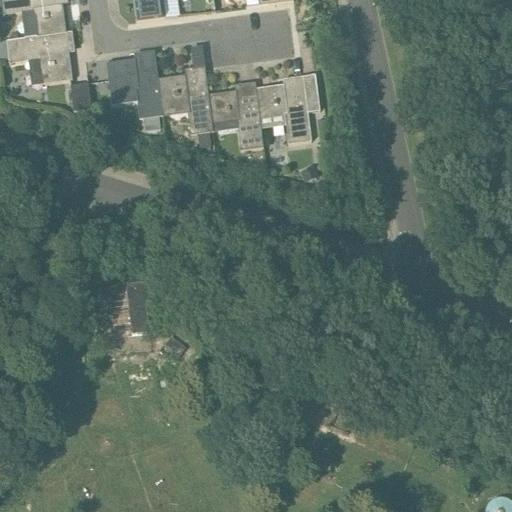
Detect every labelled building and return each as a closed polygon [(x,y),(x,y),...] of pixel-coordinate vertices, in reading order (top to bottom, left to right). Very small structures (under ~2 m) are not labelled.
[(66,36),(66,35),(63,7),(60,8),(59,2),(68,1),(67,0),(0,0),(0,14),(2,14),(3,17),(21,15),(25,40),(37,38),(37,39),(66,36)] [(132,0),(136,25),(165,21),(162,0),(132,0)] [(28,63),(31,89),(72,84),(69,55),(66,56),(65,50),(74,49),(72,34),(66,35),(66,36),(37,39),(37,38),(25,40),(6,42),(9,65),(28,63)] [(157,82),(158,82),(154,54),(139,56),(140,65),(135,62),(106,66),(111,108),(137,105),(139,122),(144,121),(159,119),(162,119),(161,111),(157,82)] [(208,98),(208,97),(205,70),(190,72),(191,80),(186,81),(185,78),(158,82),(157,82),(161,111),(162,119),(187,116),(190,138),(197,137),(209,136),(213,135),(212,128),(211,128),(208,98)] [(286,129),(288,148),(311,145),(308,117),(320,115),(315,78),(288,81),(289,90),(284,91),(283,88),(256,92),(261,132),(286,129)] [(211,128),(212,128),(236,125),(240,154),(263,151),(260,132),(261,132),(256,92),(255,85),(240,87),(241,96),(236,97),(236,94),(208,97),(208,98),(211,128)] [(70,88),(73,114),(91,112),(88,86),(70,88)] [(159,119),(144,121),(145,133),(160,131),(159,119)] [(210,150),(209,136),(197,137),(199,151),(210,150)] [(314,165),(299,171),(304,185),(319,179),(314,165)] [(128,306),(156,303),(153,283),(125,287),(128,306)] [(174,366),(186,351),(171,338),(159,354),(174,366)] [(436,463),(451,472),(458,460),(442,451),(436,463)]
